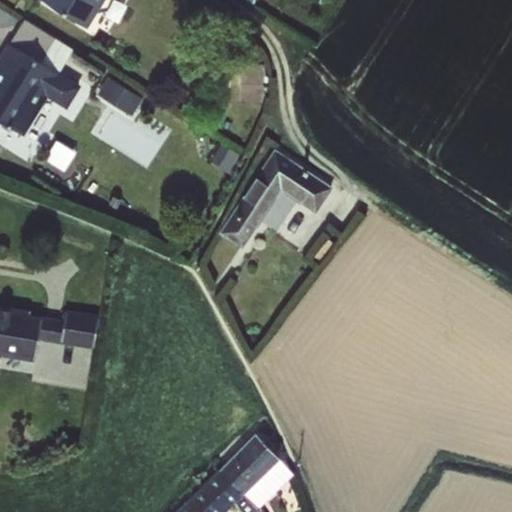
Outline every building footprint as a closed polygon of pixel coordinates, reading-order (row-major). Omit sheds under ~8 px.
[(38,0),(84,24),(100,0),(38,0)] [(12,27),(0,46),(0,122),(20,135),(52,93),(70,104),(83,84),(61,67),(76,43),(27,17),(12,27)] [(243,96),(266,97),(267,59),(244,58),(243,96)] [(111,74),(101,94),(135,112),(145,92),(111,74)] [(274,148),(218,233),(242,248),(257,226),(281,190),(300,203),(315,213),(333,187),(274,148)] [(326,238),(311,258),(319,264),(334,244),(326,238)] [(0,358),(0,356),(35,362),(38,340),(94,349),(98,315),(65,310),(63,320),(28,314),(29,310),(0,305),(0,358)] [(192,511),(243,511),(294,465),(273,439),(192,511)]
